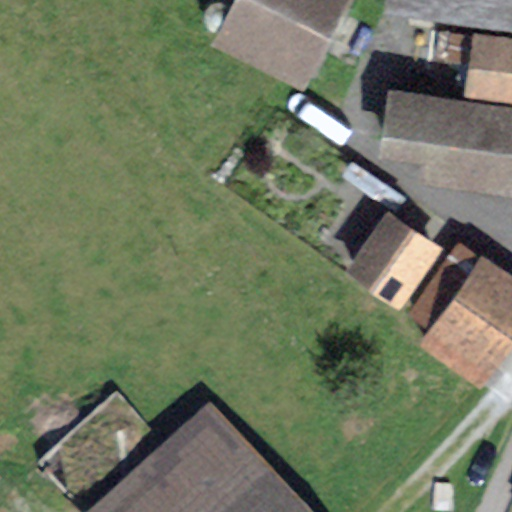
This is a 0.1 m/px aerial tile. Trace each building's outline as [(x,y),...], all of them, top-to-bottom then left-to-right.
[(243,0),(224,38),(296,73),(332,0),(243,0)] [(511,0),(394,0),(511,16),(511,0)] [(474,64),(471,90),(511,95),(511,42),(452,35),(448,60),(474,64)] [(387,144),(434,151),(441,103),(394,95),(387,144)] [(511,112),(441,103),(434,151),(431,173),(511,184),(511,112)] [(353,267),(398,297),(432,247),(388,216),(353,267)] [(412,311),(437,328),(425,344),(480,383),(492,367),(484,361),(511,322),(511,283),(458,245),(412,311)] [(118,511),(285,511),(209,429),(118,511)]
